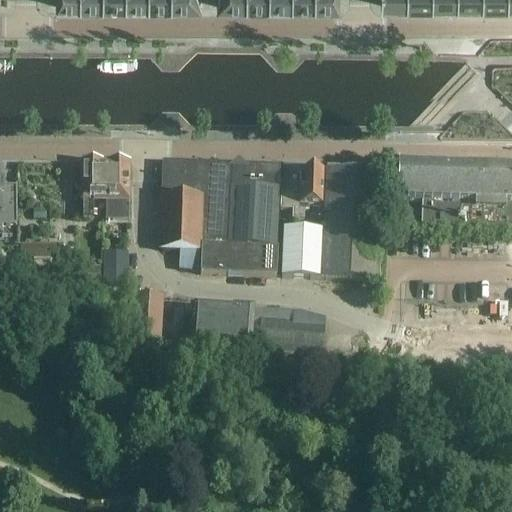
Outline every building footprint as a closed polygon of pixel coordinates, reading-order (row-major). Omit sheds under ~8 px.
[(267,0),(245,0),(245,8),(268,8),(267,0)] [(290,0),(267,0),(268,8),(291,8),(290,0)] [(290,0),(291,8),(313,8),(313,0),(290,0)] [(313,0),(313,8),(337,8),(336,0),(313,0)] [(82,221),(93,221),(93,201),(104,201),(105,164),(83,163),(82,177),(76,177),(73,181),(73,189),(77,192),(82,192),(82,221)] [(176,271),(200,272),(204,164),(162,163),(159,248),(164,253),(177,254),(176,271)] [(117,201),(117,222),(126,222),(127,164),(105,164),(104,201),(117,201)] [(280,212),(282,168),(282,167),(204,164),(200,272),(200,276),(276,279),(279,212),(280,212)] [(309,208),(324,208),(326,174),(305,173),(305,169),(282,168),(280,212),(292,212),(291,222),(304,223),(304,212),(308,212),(309,208)] [(420,230),(457,231),(459,171),(399,169),(398,203),(421,204),(420,230)] [(511,172),(459,171),(457,231),(511,232),(511,172)] [(323,233),(322,233),(318,282),(377,284),(381,176),(326,174),(324,208),(323,233)] [(0,227),(16,227),(16,188),(0,188),(0,227)] [(281,280),(318,282),(322,233),(283,232),(281,280)] [(18,247),(18,262),(56,262),(58,262),(58,246),(18,247)] [(57,279),(56,262),(18,262),(18,279),(57,279)] [(100,269),(62,269),(62,291),(100,291),(100,269)] [(103,270),(102,291),(125,291),(125,280),(116,280),(116,270),(103,270)] [(56,282),(19,282),(19,291),(56,291),(56,282)] [(167,304),(178,306),(181,289),(170,287),(167,304)] [(134,298),(132,342),(160,344),(162,300),(134,298)] [(233,310),(224,309),(221,353),(251,355),(255,307),(234,306),(233,310)] [(190,351),(221,353),(224,309),(193,307),(190,351)] [(261,323),(259,352),(324,356),(325,330),(292,328),(292,325),(261,323)]
